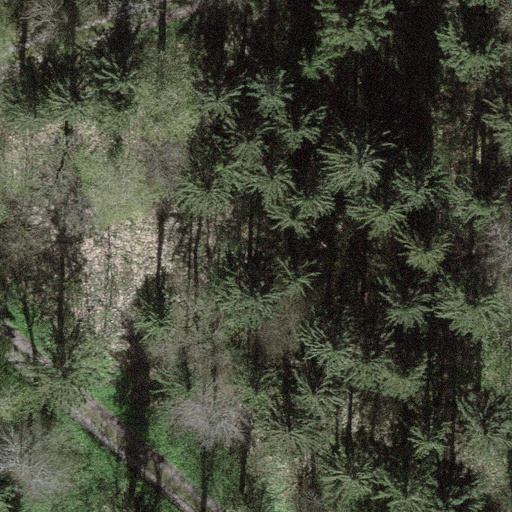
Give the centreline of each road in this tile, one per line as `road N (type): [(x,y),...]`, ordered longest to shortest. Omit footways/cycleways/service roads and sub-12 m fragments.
road 1 (track): [(209,511),(0,329)]
road 2 (track): [(0,58),(180,0)]
